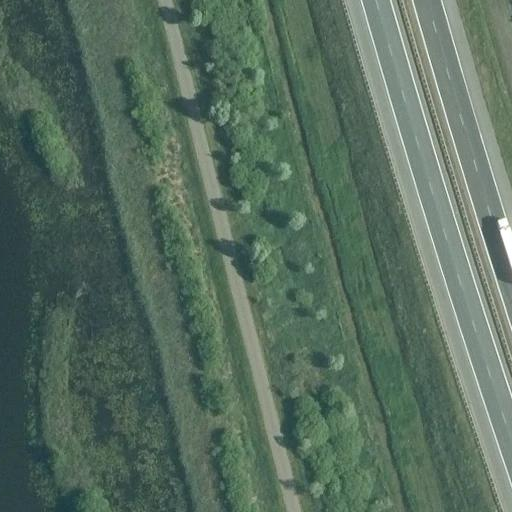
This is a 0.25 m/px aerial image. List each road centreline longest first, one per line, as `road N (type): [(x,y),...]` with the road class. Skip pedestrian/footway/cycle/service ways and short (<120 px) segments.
road 1 (motorway): [(376,0),(511,440)]
road 2 (motorway): [(511,284),(426,0)]
